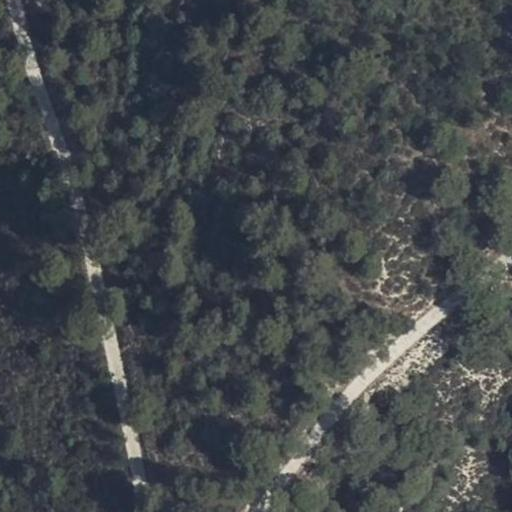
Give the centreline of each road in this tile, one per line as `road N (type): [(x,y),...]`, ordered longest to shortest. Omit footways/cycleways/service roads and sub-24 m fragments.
road 1 (track): [(14,0),(75,181),(146,511)]
road 2 (track): [(268,511),(321,426),(398,342),(511,262)]
